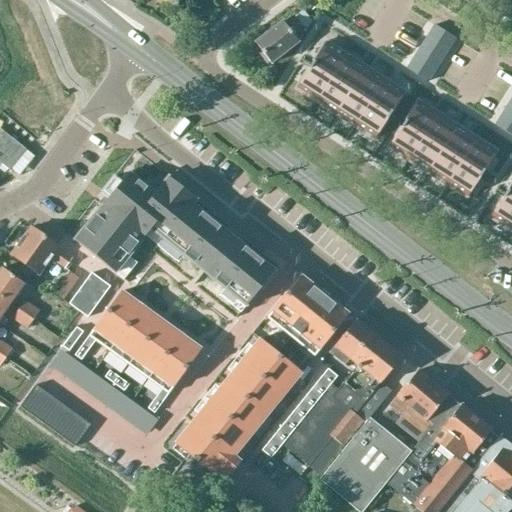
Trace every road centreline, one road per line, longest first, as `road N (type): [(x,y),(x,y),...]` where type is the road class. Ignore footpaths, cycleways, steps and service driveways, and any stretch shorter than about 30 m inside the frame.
road 1 (tertiary): [(511,334),(137,47)]
road 2 (unclassified): [(511,257),(196,55),(269,0)]
road 3 (residential): [(42,375),(146,450),(301,247)]
road 4 (residential): [(511,411),(301,247)]
road 5 (residential): [(301,247),(102,96)]
road 6 (residential): [(0,205),(30,194),(102,96)]
